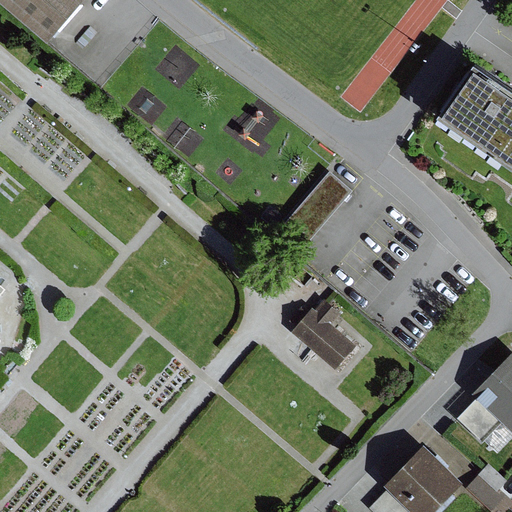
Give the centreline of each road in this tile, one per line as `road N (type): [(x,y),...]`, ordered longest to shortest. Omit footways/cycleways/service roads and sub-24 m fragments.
road 1 (residential): [(167,0),(397,175),(511,294)]
road 2 (residential): [(511,308),(315,511)]
